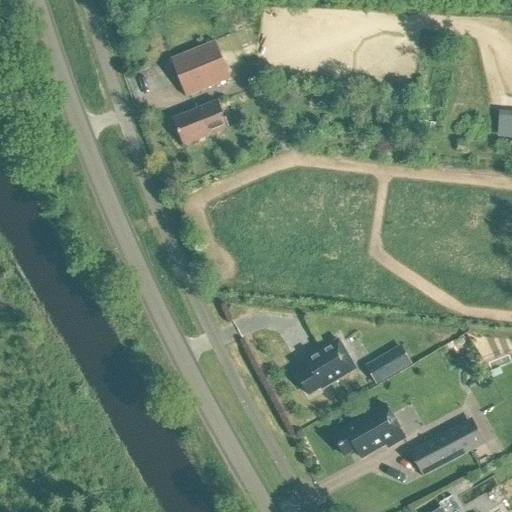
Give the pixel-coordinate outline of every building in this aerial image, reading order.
[(231,80),(216,43),(172,61),(186,97),(231,80)] [(228,129),(218,102),(173,120),(184,147),(228,129)] [(511,135),(511,108),(502,108),(501,135),(511,135)] [(240,159),(250,155),(241,132),(231,136),(240,159)] [(458,139),(457,151),(467,152),(468,141),(458,139)] [(309,396),(321,389),(322,391),(356,370),(339,341),(305,361),(309,368),(297,376),(309,396)] [(365,367),(377,387),(412,366),(401,346),(365,367)] [(386,403),(379,408),(366,416),(367,418),(338,435),(341,440),(336,443),(346,459),(351,457),(354,462),(383,445),(386,450),(406,439),(386,403)] [(471,419),(409,452),(423,477),(485,444),(471,419)] [(460,511),(452,497),(439,504),(442,509),(436,511),(460,511)]
